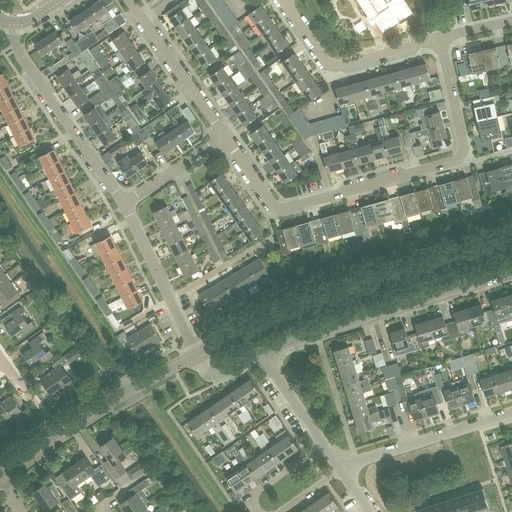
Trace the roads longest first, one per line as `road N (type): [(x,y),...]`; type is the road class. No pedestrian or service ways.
road 1 (residential): [(224,136),(280,209),(455,160),(463,147),(439,38)]
road 2 (tertiary): [(195,355),(308,307),(511,243)]
road 3 (residential): [(264,354),(511,272)]
road 4 (tertiary): [(0,476),(86,415),(195,355)]
road 5 (residential): [(123,203),(21,59),(12,21)]
road 6 (residential): [(288,0),(320,56),(339,65),(439,38)]
road 7 (residential): [(511,414),(340,470)]
road 8 (residential): [(195,355),(123,203)]
road 9 (residential): [(128,0),(224,136)]
road 10 (residential): [(123,203),(224,136)]
